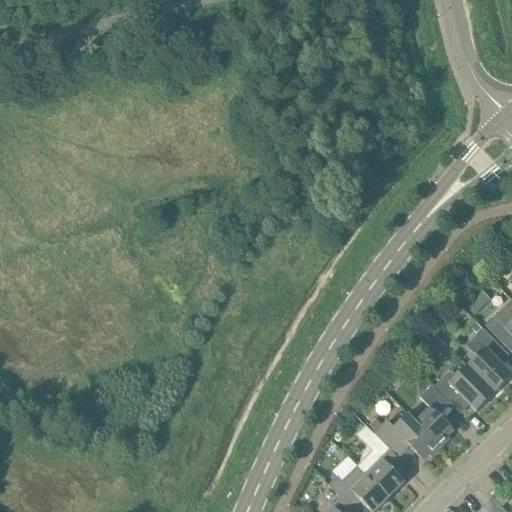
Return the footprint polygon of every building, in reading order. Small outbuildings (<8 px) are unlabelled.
[(483,293),(467,309),(474,315),(490,300),(483,293)] [(502,311),(486,327),(506,348),(511,342),(511,301),(511,302),(504,310),(502,311)] [(476,323),(471,328),(477,334),(482,329),(476,323)] [(468,368),(495,396),(511,378),(511,377),(494,359),(503,350),(484,330),(466,347),(478,359),(468,368)] [(451,372),(434,388),(451,405),(460,396),(470,407),(477,413),(495,396),(468,368),(458,378),(451,372)] [(430,409),(416,424),(440,449),(450,440),(448,438),(454,432),(439,417),(451,405),(434,388),(432,387),(420,399),(430,409)] [(411,450),(423,462),(429,456),(431,458),(440,449),(416,424),(409,416),(394,431),(387,424),(381,430),(374,436),(386,448),(392,454),(399,462),(411,450)] [(380,459),(364,475),(389,500),(405,484),(397,476),(405,468),(399,462),(392,454),(386,448),(377,457),(380,459)] [(364,475),(357,468),(342,483),(338,479),(329,487),(337,496),(352,511),(360,511),(365,507),(369,511),(376,511),(389,500),(364,475)] [(483,508),(487,511),(504,511),(501,509),(509,501),(501,493),(493,501),(492,499),(483,508)] [(331,507),(326,511),(352,511),(337,496),(329,505),(331,507)]
